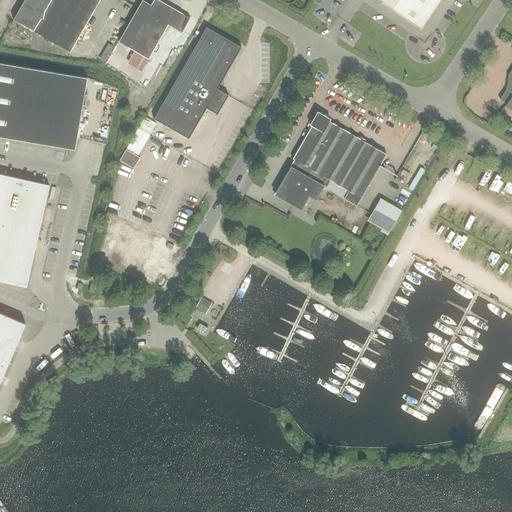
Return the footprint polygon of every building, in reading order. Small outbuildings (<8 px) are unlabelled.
[(24,0),(13,19),(70,52),(99,0),(24,0)] [(182,32),(190,18),(158,0),(155,0),(152,5),(143,0),(142,0),(118,42),(134,51),(148,60),(168,24),(182,32)] [(379,0),(421,28),(439,0),(379,0)] [(189,139),(193,132),(207,108),(218,114),(228,95),(217,89),(241,47),(206,28),(158,113),(155,120),(189,139)] [(113,53),(108,63),(124,71),(129,61),(113,53)] [(0,137),(75,150),(87,78),(0,63),(0,137)] [(511,69),(508,75),(511,77),(509,90),(506,90),(499,99),(506,104),(505,106),(511,110),(511,69)] [(323,187),(344,198),(356,206),(386,154),(318,115),(293,159),(295,160),(275,194),(308,214),(323,187)] [(144,117),(138,128),(150,135),(156,124),(144,117)] [(138,128),(125,149),(137,156),(150,135),(138,128)] [(125,149),(119,160),(133,168),(140,157),(137,156),(125,149)] [(49,185),(0,174),(0,281),(26,287),(49,185)] [(401,210),(380,197),(367,220),(381,228),(380,231),(387,235),(401,210)] [(195,308),(205,314),(212,303),(201,297),(195,308)] [(0,366),(6,369),(25,323),(0,312),(0,366)] [(197,328),(196,329),(205,335),(206,334),(207,332),(208,330),(209,329),(204,326),(200,323),(199,324),(198,326),(197,328)] [(109,333),(110,341),(122,340),(121,332),(109,333)] [(11,511),(0,500),(0,511),(11,511)]
